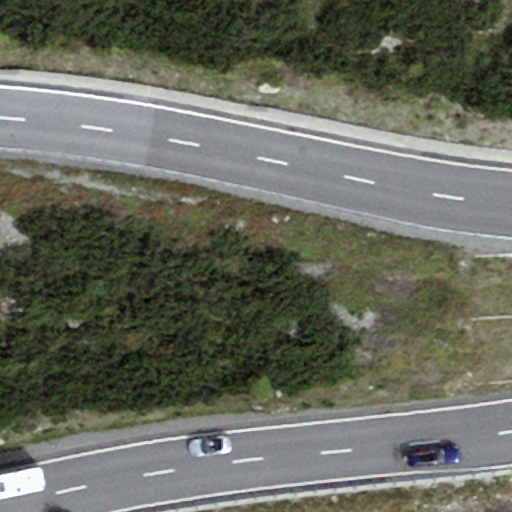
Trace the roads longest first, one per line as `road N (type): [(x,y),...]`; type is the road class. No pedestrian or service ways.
road 1 (primary): [(511,202),(0,115)]
road 2 (primary): [(0,492),(138,464),(511,423)]
